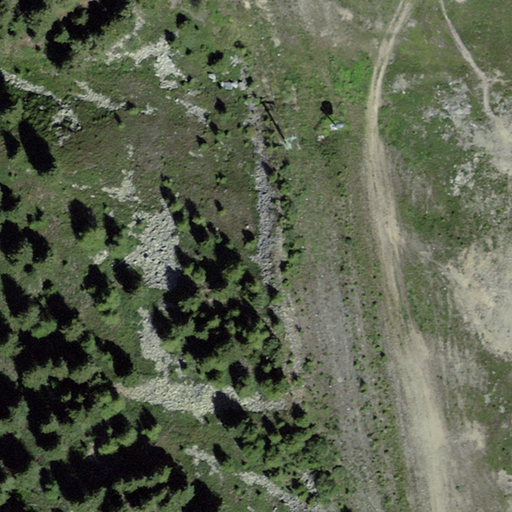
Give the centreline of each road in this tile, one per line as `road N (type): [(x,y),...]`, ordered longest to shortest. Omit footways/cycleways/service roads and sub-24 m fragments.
road 1 (track): [(427,511),(370,190),(372,96),(406,0)]
road 2 (track): [(370,190),(309,0)]
